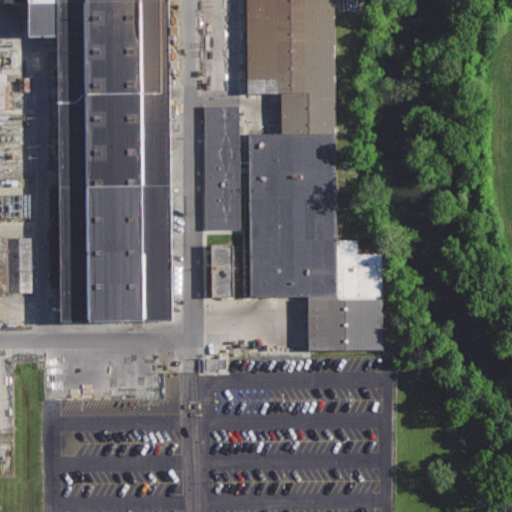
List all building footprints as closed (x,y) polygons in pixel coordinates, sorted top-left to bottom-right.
[(163,0),(25,0),(26,40),(55,39),(60,321),(169,319),(163,0)] [(341,0),(249,0),(250,92),(288,92),(288,131),(242,132),(242,106),(204,106),(204,231),(248,230),(248,298),(309,298),(309,354),(388,353),(387,255),(364,255),(364,243),(343,243),(341,0)] [(0,68),(13,68),(13,50),(0,50),(0,68)] [(0,292),(29,292),(29,237),(0,236),(0,292)] [(233,252),(233,244),(205,244),(205,296),(227,296),(226,252),(233,252)] [(223,359),(202,357),(201,367),(221,370),(223,359)]
